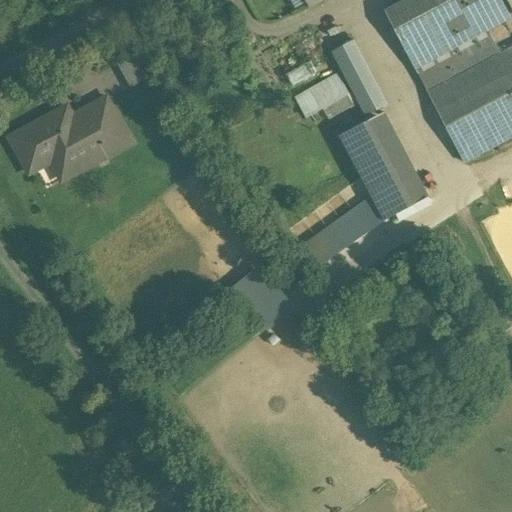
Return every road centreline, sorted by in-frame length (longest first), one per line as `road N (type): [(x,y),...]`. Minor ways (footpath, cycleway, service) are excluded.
road 1 (unclassified): [(194,511),(0,254)]
road 2 (unclassified): [(0,70),(133,0)]
